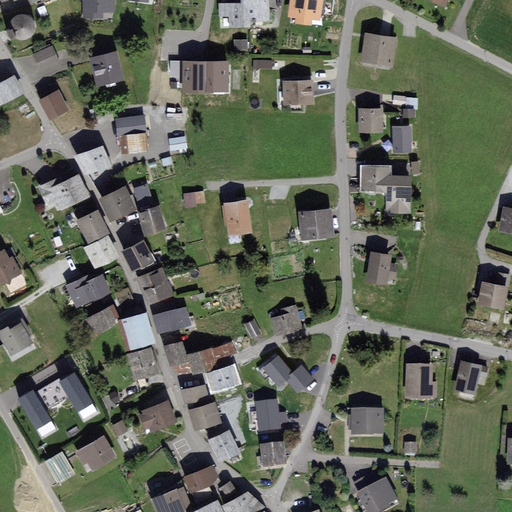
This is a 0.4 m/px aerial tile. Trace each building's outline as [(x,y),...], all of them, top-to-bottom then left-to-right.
[(112,8),(112,0),(85,0),(86,15),(101,15),(101,8),(112,8)] [(238,0),(239,4),(220,4),(220,28),(254,28),(254,20),(264,20),(264,0),(238,0)] [(321,0),(291,0),(290,15),(297,16),(296,22),(310,24),(311,18),(319,19),(321,0)] [(24,39),(28,36),(31,32),(31,27),(30,23),(29,20),(27,17),(23,15),(17,13),(10,15),(7,17),(5,21),(5,27),(8,32),(10,35),(12,39),(15,41),(19,40),(24,39)] [(394,37),(361,32),(357,63),(390,67),(394,37)] [(50,46),(31,56),(39,73),(59,63),(50,46)] [(116,49),(86,58),(94,87),(124,78),(116,49)] [(226,84),(226,64),(186,63),(186,88),(211,89),(211,84),(226,84)] [(11,76),(0,82),(0,102),(1,104),(21,92),(11,76)] [(311,80),(279,81),(280,106),(312,105),(311,80)] [(55,90),(35,100),(46,121),(66,110),(55,90)] [(417,97),(393,96),(392,107),(401,107),(400,119),(412,120),(412,111),(417,111),(417,97)] [(380,108),(355,108),(356,133),(380,133),(380,108)] [(141,114),(112,118),(115,136),(117,136),(142,133),(144,132),(141,114)] [(408,126),(390,126),(391,153),(409,152),(408,126)] [(142,133),(117,136),(119,155),(145,151),(142,133)] [(170,148),(187,147),(187,136),(170,136),(170,148)] [(99,144),(73,156),(83,177),(109,165),(99,144)] [(419,161),(409,161),(409,174),(419,174),(419,161)] [(386,166),(358,166),(358,193),(384,193),(384,215),(408,215),(408,175),(386,175),(386,166)] [(74,171),(36,190),(45,208),(53,204),(57,211),(86,196),(74,171)] [(121,184),(95,197),(107,221),(133,208),(121,184)] [(145,184),(131,188),(136,203),(150,199),(145,184)] [(203,192),(195,193),(196,204),(204,203),(203,192)] [(244,199),(220,203),(227,246),(242,244),(240,235),(250,233),(244,199)] [(155,205),(133,212),(141,235),(163,228),(155,205)] [(511,208),(500,207),(496,232),(511,234),(511,208)] [(328,208),(295,211),(297,242),(331,239),(328,208)] [(93,209),(72,219),(85,244),(106,234),(93,209)] [(171,233),(163,236),(165,244),(174,241),(171,233)] [(85,244),(80,247),(92,269),(117,255),(106,234),(85,244)] [(152,261),(140,238),(118,249),(130,272),(152,261)] [(0,249),(0,285),(4,283),(10,293),(25,285),(9,255),(5,258),(0,249)] [(388,255),(367,252),(363,283),(392,287),(395,266),(387,265),(388,255)] [(159,267),(134,277),(146,305),(171,295),(159,267)] [(84,275),(64,285),(75,309),(108,293),(98,273),(86,279),(84,275)] [(505,285),(478,282),(475,306),(501,309),(505,285)] [(117,298),(122,311),(134,306),(130,293),(117,298)] [(108,304),(83,319),(92,335),(118,320),(108,304)] [(183,305),(150,314),(156,333),(189,324),(183,305)] [(282,315),(270,318),(275,336),(301,329),(294,305),(280,310),(282,315)] [(142,312),(118,320),(126,351),(152,343),(142,312)] [(252,319),(243,325),(252,339),(261,334),(252,319)] [(3,326),(0,327),(0,344),(8,357),(29,343),(16,322),(4,329),(3,326)] [(179,340),(161,346),(167,367),(186,362),(184,355),(179,340)] [(236,356),(230,341),(208,350),(214,365),(236,356)] [(207,346),(184,355),(186,362),(190,374),(214,365),(208,350),(207,346)] [(148,347),(124,355),(132,381),(156,373),(148,347)] [(293,373),(279,356),(265,367),(280,384),(287,378),(298,391),(312,379),(301,366),(293,373)] [(489,368),(458,361),(451,391),(460,393),(459,399),(474,402),(478,386),(485,387),(489,368)] [(430,364),(403,363),(402,397),(436,398),(437,382),(430,381),(430,364)] [(236,384),(231,366),(204,374),(209,392),(236,384)] [(92,402),(75,374),(61,382),(79,410),(92,402)] [(203,383),(179,389),(184,404),(207,398),(203,383)] [(50,419),(33,392),(20,400),(37,428),(50,419)] [(174,421),(165,400),(135,413),(144,434),(174,421)] [(210,401),(185,410),(192,431),(218,422),(210,401)] [(277,401),(256,403),(259,430),(280,428),(277,401)] [(382,409),(347,409),(347,438),(382,438),(382,409)] [(120,420),(111,425),(117,436),(127,431),(120,420)] [(225,429),(206,439),(217,461),(236,452),(225,429)] [(100,435),(73,452),(86,473),(113,456),(100,435)] [(280,444),(255,447),(258,470),(283,467),(280,444)] [(415,444),(402,444),(402,457),(414,457),(415,444)] [(211,464),(181,475),(188,494),(218,482),(211,464)] [(142,469),(123,482),(132,495),(151,481),(142,469)] [(381,511),(396,503),(382,479),(352,497),(360,511),(381,511)] [(230,480),(221,486),(227,493),(236,488),(230,480)] [(179,483),(147,499),(153,511),(176,511),(181,510),(190,505),(179,483)] [(247,489),(219,506),(222,511),(255,511),(260,509),(247,489)] [(221,511),(215,498),(181,510),(181,511),(221,511)]
